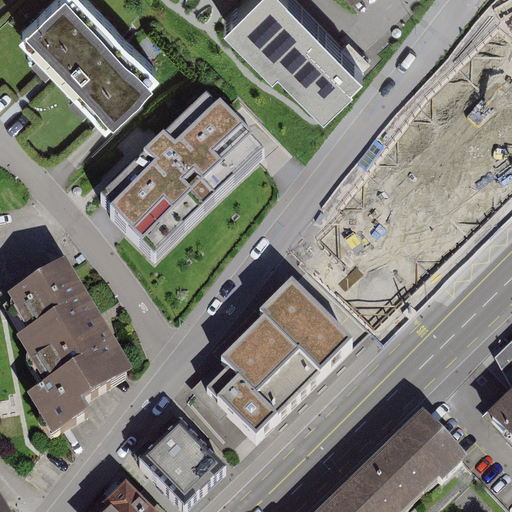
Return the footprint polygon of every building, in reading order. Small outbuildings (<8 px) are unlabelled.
[(171,74),(98,0),(70,0),(34,36),(119,124),(171,74)] [(352,54),(299,0),(266,0),(237,28),(285,77),(291,71),(337,119),(375,78),(374,76),(384,66),(362,44),(352,54)] [(113,215),(109,219),(154,265),(266,160),(232,124),(207,98),(157,148),(101,204),(113,215)] [(511,100),(460,150),(426,115),(352,186),(424,262),(511,178),(511,100)] [(71,279),(15,310),(33,343),(21,349),(48,397),(30,407),(54,449),(87,430),(79,417),(132,387),(71,279)] [(236,358),(203,389),(237,425),(253,409),(272,429),(314,390),(296,371),(306,361),(268,320),(232,353),(236,358)] [(511,382),(511,407),(498,423),(511,437),(511,353),(502,363),(511,382)] [(437,427),(345,511),(437,511),(480,472),(437,427)] [(190,438),(147,478),(179,511),(184,511),(224,475),(190,438)] [(147,511),(126,490),(103,511),(147,511)]
